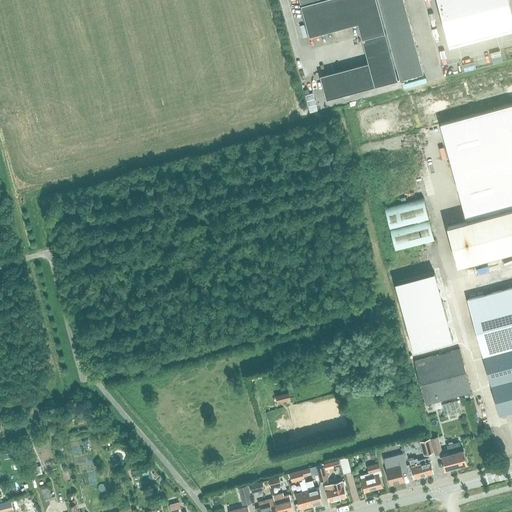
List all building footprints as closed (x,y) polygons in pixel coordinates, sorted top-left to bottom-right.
[(308,0),(378,0),(384,21),(400,79),(424,73),(404,0),(300,0),(301,2),(308,0)] [(385,32),(376,0),(316,0),(301,4),(310,35),(358,22),(362,38),(385,32)] [(505,6),(503,0),(437,0),(441,12),(450,47),(511,30),(511,12),(510,4),(505,6)] [(327,99),(398,80),(385,32),(362,38),(369,62),(320,75),(327,99)] [(511,103),(441,123),(467,220),(511,207),(511,103)] [(424,197),(385,207),(395,249),(434,239),(424,197)] [(458,264),(511,249),(511,207),(467,220),(448,226),(458,264)] [(414,350),(453,340),(435,272),(396,282),(414,350)] [(511,286),(468,299),(499,415),(511,411),(511,286)] [(460,349),(415,361),(426,404),(471,392),(460,349)] [(475,351),(478,363),(484,361),(481,350),(475,351)] [(278,401),(290,398),(289,392),(276,395),(278,401)] [(101,430),(97,434),(98,436),(101,438),(103,438),(106,434),(106,431),(103,429),(101,430)] [(431,438),(435,454),(442,452),(437,436),(431,438)] [(424,455),(434,452),(430,438),(421,441),(424,455)] [(449,453),(441,455),(445,469),(468,463),(464,449),(462,450),(459,441),(447,445),(449,453)] [(350,453),(341,453),(342,467),(350,467),(350,453)] [(403,453),(383,458),(391,484),(404,480),(401,469),(407,467),(403,453)] [(433,472),(430,461),(429,461),(428,457),(417,461),(416,458),(413,459),(412,456),(408,457),(409,461),(410,460),(414,477),(433,472)] [(382,486),(379,475),(382,474),(379,462),(367,465),(369,472),(360,474),(364,491),(382,486)] [(316,465),(309,467),(311,473),(311,474),(317,472),(317,471),(316,467),(316,465)] [(317,472),(320,481),(328,479),(324,465),(316,467),(317,471),(317,472)] [(41,466),(31,468),(33,475),(42,473),(41,466)] [(311,473),(309,467),(302,469),(303,475),(311,473)] [(305,481),(303,475),(302,469),(290,472),(292,481),(302,478),(302,480),(300,481),(303,490),(296,492),(300,508),(311,505),(305,481)] [(282,483),(281,476),(269,478),(271,486),(282,483)] [(319,486),(314,487),(312,479),(305,481),(311,505),(323,502),(319,486)] [(264,488),(261,480),(249,483),(252,491),(264,488)] [(329,489),(326,489),(329,500),(346,495),(342,480),(327,484),(329,489)] [(248,484),(238,486),(243,503),(252,501),(248,484)] [(50,491),(43,493),(44,500),(52,498),(50,491)] [(273,495),(277,511),(285,511),(294,510),(290,494),(283,496),(283,493),(273,495)] [(110,500),(112,507),(120,505),(118,498),(110,500)] [(261,507),(258,507),(259,511),(276,511),(272,498),(259,502),(261,507)] [(181,511),(179,503),(176,504),(176,502),(170,504),(172,511),(181,511)] [(78,511),(76,503),(70,505),(71,511),(78,511)]
